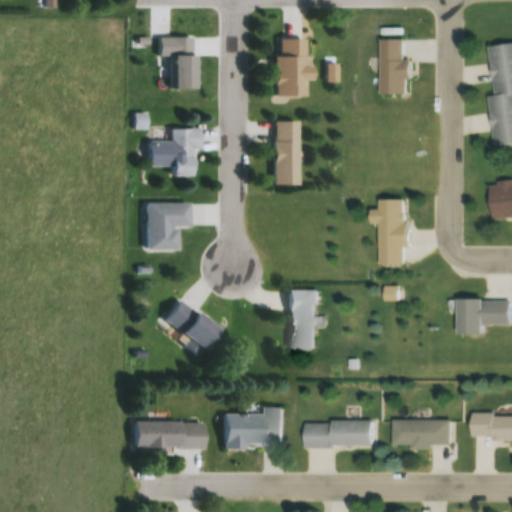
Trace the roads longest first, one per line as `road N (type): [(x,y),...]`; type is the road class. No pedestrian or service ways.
road 1 (residential): [(149,479),(511,482)]
road 2 (residential): [(235,263),(244,0)]
road 3 (residential): [(457,244),(455,0)]
